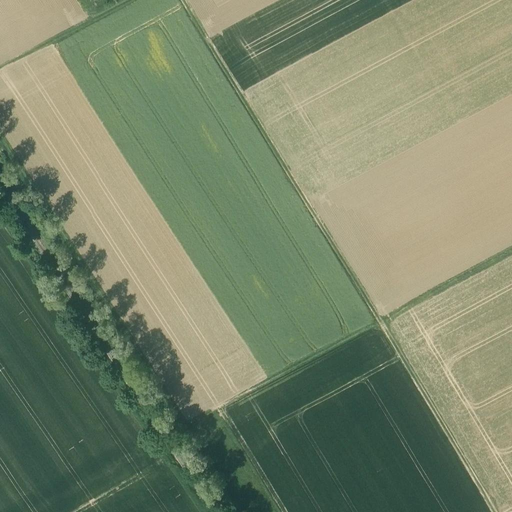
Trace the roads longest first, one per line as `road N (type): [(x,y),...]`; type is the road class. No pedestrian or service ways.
road 1 (track): [(181,0),(494,511)]
road 2 (track): [(0,134),(242,511)]
road 3 (track): [(511,251),(186,425)]
road 4 (track): [(126,0),(0,65)]
